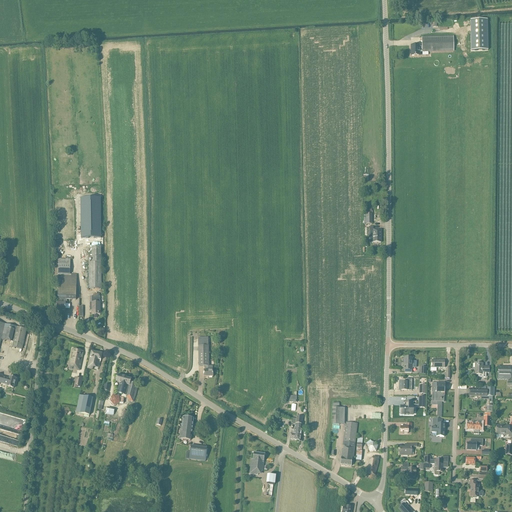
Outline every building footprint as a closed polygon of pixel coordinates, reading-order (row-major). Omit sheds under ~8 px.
[(487,20),(471,21),(471,51),(488,51),(487,20)] [(411,46),(411,56),(419,56),(419,52),(453,52),(453,37),(422,38),(422,47),(419,47),(419,46),(411,46)] [(103,196),(82,196),(83,237),(103,237),(103,196)] [(373,235),(373,243),(381,243),(381,230),(370,230),(370,235),(373,235)] [(92,247),(92,262),(89,262),(89,290),(102,289),(101,247),(92,247)] [(66,311),(66,304),(67,304),(67,300),(76,301),(77,275),(70,275),(70,260),(59,260),(58,274),(57,299),(56,299),(56,304),(56,311),(66,311)] [(100,297),(100,294),(94,294),(94,297),(90,297),(90,307),(92,307),(92,315),(100,315),(100,302),(100,297)] [(0,345),(1,340),(10,342),(12,341),(14,330),(4,328),(5,324),(0,323),(0,345)] [(17,327),(13,342),(11,341),(10,347),(12,347),(22,350),(27,330),(17,327)] [(198,367),(204,367),(204,371),(204,378),(213,377),(213,371),(213,366),(209,366),(209,346),(208,338),(198,338),(198,346),(198,367)] [(73,349),(69,366),(72,367),(71,367),(75,368),(75,370),(80,371),(80,367),(84,352),(73,349)] [(103,354),(91,351),(87,369),(92,370),(93,368),(96,368),(99,367),(103,354)] [(419,368),(419,363),(412,363),(412,358),(404,358),(404,370),(405,370),(405,373),(412,373),(412,371),(412,368),(419,368)] [(444,360),(432,360),(432,368),(444,368),(444,360)] [(475,375),(482,375),(482,378),(486,378),(486,373),(489,373),(489,367),(483,367),(483,364),(475,364),(475,375)] [(498,376),(511,376),(511,378),(510,378),(510,379),(508,380),(508,382),(508,386),(511,386),(511,369),(511,368),(498,367),(498,376)] [(2,375),(0,374),(0,383),(7,385),(7,387),(14,389),(16,379),(10,377),(9,379),(2,377),(2,375)] [(121,397),(126,398),(129,386),(127,385),(127,383),(126,383),(127,378),(118,375),(116,382),(120,383),(117,393),(122,394),(121,397)] [(81,388),(83,379),(75,378),(74,386),(81,388)] [(129,386),(126,398),(126,399),(129,400),(128,401),(134,402),(138,386),(131,383),(132,379),(127,378),(126,383),(127,383),(127,385),(129,386)] [(401,391),(407,391),(411,391),(411,387),(407,387),(407,382),(402,382),(401,391)] [(444,402),(445,394),(445,392),(444,392),(444,391),(445,391),(445,383),(438,383),(438,384),(432,384),(432,393),(433,393),(432,402),(444,402)] [(487,387),(487,390),(469,390),(468,396),(491,397),(491,402),(493,402),(493,387),(487,387)] [(80,395),(76,413),(90,416),(93,399),(85,396),(80,395)] [(113,395),(110,402),(114,407),(120,404),(120,397),(113,395)] [(401,407),(400,415),(413,415),(413,407),(412,407),(412,403),(405,403),(405,407),(401,407)] [(130,412),(124,410),(121,423),(127,425),(130,412)] [(293,415),(292,419),(296,420),(295,425),(295,428),(294,434),(294,435),(298,436),(298,434),(301,435),(302,429),(301,429),(302,420),(300,420),(300,416),(293,415)] [(179,440),(180,440),(190,441),(191,437),(192,437),(193,427),(192,427),(193,419),(183,418),(182,426),(181,425),(180,435),(179,440)] [(445,425),(442,425),(442,420),(433,419),(432,425),(437,425),(437,427),(432,427),(431,433),(436,434),(436,437),(444,437),(445,425)] [(353,459),(354,447),(357,424),(345,423),(343,446),(344,446),(343,450),(342,450),(341,458),(340,465),(351,466),(352,459),(353,459)] [(408,434),(408,431),(412,431),(412,424),(405,423),(405,427),(400,427),(400,434),(408,434)] [(481,424),(475,424),(467,424),(467,430),(474,430),(474,434),(478,435),(479,431),(481,431),(481,424)] [(508,437),(511,436),(511,430),(509,431),(509,426),(496,426),(496,435),(508,435),(508,437)] [(483,447),(483,440),(470,440),(470,443),(467,443),(466,451),(476,451),(476,446),(478,446),(478,447),(483,447)] [(367,446),(370,452),(376,452),(378,446),(373,442),(367,446)] [(411,447),(416,447),(420,447),(420,445),(405,445),(405,448),(400,448),(400,455),(411,456),(411,447)] [(191,446),(189,460),(206,462),(207,448),(191,446)] [(251,460),(251,464),(249,474),(262,476),(265,455),(254,453),(253,460),(251,460)] [(372,458),(368,460),(366,473),(375,475),(379,458),(373,456),(372,458)] [(475,466),(475,464),(475,458),(466,457),(465,465),(475,466)] [(447,463),(441,462),(441,461),(433,460),(432,464),(434,464),(434,471),(434,472),(434,475),(435,476),(438,476),(439,475),(439,472),(442,472),(442,468),(446,468),(447,466),(447,463)] [(415,481),(416,470),(408,469),(408,468),(401,468),(401,475),(405,475),(405,473),(408,473),(408,480),(415,481)] [(276,476),(268,475),(267,484),(275,485),(276,476)] [(482,491),(479,491),(479,485),(476,485),(476,481),(470,480),(470,486),(470,497),(479,498),(479,497),(482,497),(483,496),(483,493),(482,491)] [(424,493),(432,493),(433,483),(424,483),(424,493)]
